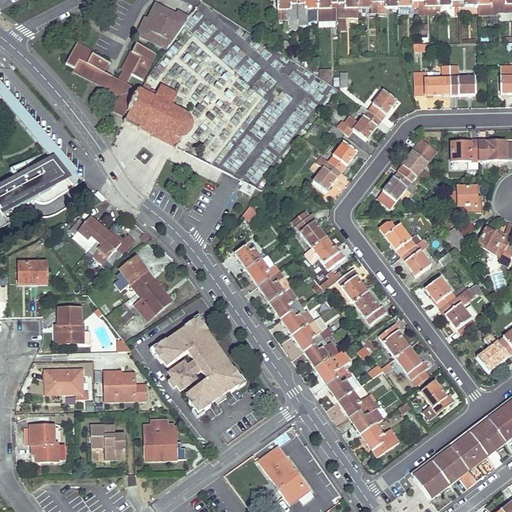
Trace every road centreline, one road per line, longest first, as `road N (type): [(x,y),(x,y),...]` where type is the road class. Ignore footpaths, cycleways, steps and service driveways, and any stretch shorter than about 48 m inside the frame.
road 1 (residential): [(301,405),(190,247),(124,186),(62,98),(5,41)]
road 2 (residential): [(511,114),(415,119),(349,196),(346,210),(356,240),(483,407)]
road 3 (residential): [(154,511),(301,405)]
road 4 (residential): [(483,407),(365,497)]
road 5 (residential): [(3,477),(11,347)]
